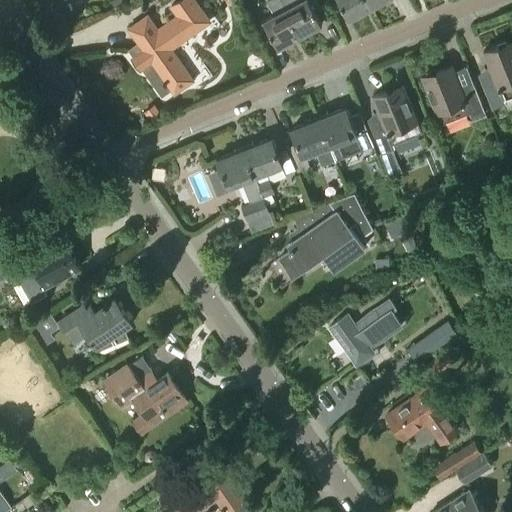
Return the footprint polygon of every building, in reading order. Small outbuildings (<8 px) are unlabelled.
[(170,48),(209,20),(194,0),(177,0),(171,5),(178,15),(157,30),(149,19),(144,22),(141,19),(129,28),(174,92),(192,79),(170,48)] [(300,35),(284,7),(280,0),(266,0),(274,13),(263,19),(278,47),(300,35)] [(280,0),(284,7),(300,35),(322,23),(314,9),(321,5),(318,0),(280,0)] [(370,6),(367,0),(338,0),(340,3),(349,18),(370,6)] [(503,98),(511,94),(511,40),(499,46),(498,44),(483,51),(492,73),(479,78),(491,108),(505,102),(503,98)] [(471,116),(484,111),(474,85),(461,90),(451,63),(435,69),(436,71),(422,77),(440,123),(469,112),(471,116)] [(392,143),(421,131),(402,85),(388,91),(387,89),(372,95),(380,116),(368,121),(380,153),(394,147),(392,143)] [(337,158),(372,144),(360,111),(349,116),(346,106),(320,116),(326,130),(337,158)] [(326,130),(320,116),(291,128),(296,142),(287,146),(297,168),(296,169),(298,174),(310,169),(305,155),(315,150),(321,164),(337,158),(326,130)] [(244,147),(264,195),(274,191),(266,170),(282,164),(285,173),(296,169),(297,168),(287,146),(286,146),(286,144),(276,148),(271,136),(244,147)] [(264,195),(244,147),(216,158),(227,186),(241,180),(249,201),(244,203),(255,231),(276,222),(264,195)] [(295,244),(279,256),(293,276),(323,255),(333,268),(363,246),(347,225),(353,220),(362,233),(372,227),(353,190),(292,215),(298,229),(301,234),(292,240),(295,244)] [(79,266),(65,241),(63,237),(30,256),(34,263),(27,267),(25,264),(14,270),(31,300),(45,292),(42,287),(79,266)] [(387,258),(375,258),(375,269),(388,268),(387,258)] [(356,362),(374,349),(370,344),(401,322),(391,308),(395,305),(389,296),(354,322),(347,312),(329,326),(356,362)] [(88,332),(99,349),(128,336),(124,325),(131,321),(114,297),(106,303),(105,301),(103,303),(104,304),(94,311),(87,301),(59,321),(73,342),(88,332)] [(36,336),(56,322),(49,312),(29,326),(36,336)] [(133,397),(142,409),(131,417),(141,432),(187,400),(167,371),(155,379),(149,370),(151,368),(142,355),(105,380),(122,405),(133,397)] [(429,383),(387,414),(404,436),(426,419),(440,439),(456,428),(442,408),(446,405),(429,383)] [(119,436),(107,445),(128,474),(141,467),(131,446),(128,448),(119,436)] [(441,477),(457,467),(483,450),(475,437),(434,464),(441,477)] [(483,450),(457,467),(465,480),(493,463),(484,449),(483,450)] [(0,480),(17,468),(10,458),(0,464),(0,480)] [(177,511),(196,511),(218,497),(227,511),(243,501),(240,496),(247,492),(228,464),(206,479),(203,475),(169,499),(177,511)] [(429,511),(483,511),(468,487),(429,511)] [(32,490),(21,498),(27,506),(38,498),(32,490)]
